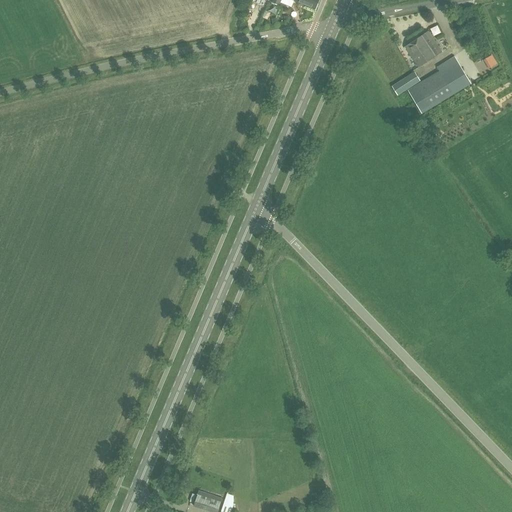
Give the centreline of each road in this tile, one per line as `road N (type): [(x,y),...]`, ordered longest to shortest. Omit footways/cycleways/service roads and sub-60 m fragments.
road 1 (unclassified): [(511,468),(258,203)]
road 2 (unclassified): [(0,93),(334,23)]
road 3 (secondary): [(127,511),(258,203)]
road 4 (secondary): [(258,203),(334,23)]
road 5 (unclassified): [(334,23),(464,0)]
